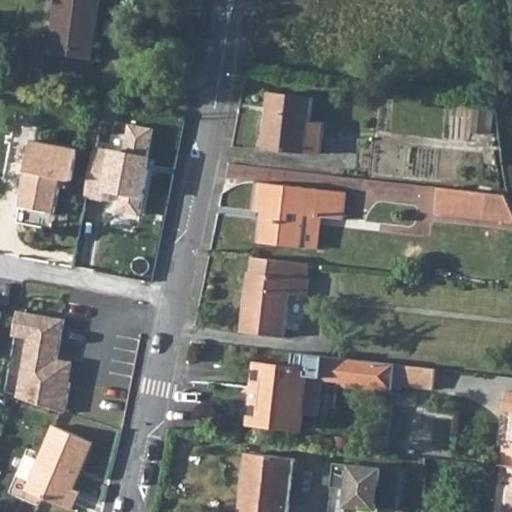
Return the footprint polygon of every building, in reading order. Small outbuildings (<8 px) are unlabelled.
[(56,0),(49,54),(92,59),(100,0),(56,0)] [(469,11),(468,0),(442,0),(442,10),(469,11)] [(289,19),(299,20),(301,8),(291,7),(289,19)] [(301,8),(299,20),(289,19),(287,39),(292,39),(291,47),(286,46),(284,63),(336,70),(343,13),(301,8)] [(306,152),(310,121),(313,97),(271,92),(264,147),(306,152)] [(494,108),(475,106),(472,131),(492,134),(494,108)] [(321,154),(325,123),(310,121),(306,152),(321,154)] [(124,151),(96,147),(89,187),(119,192),(116,209),(141,213),(155,129),(128,125),(124,151)] [(74,180),(80,149),(34,140),(18,222),(53,229),(57,213),(63,187),(64,178),(70,179),(74,180)] [(346,192),(260,182),(256,211),(266,212),(265,219),(263,219),(260,242),(301,247),(305,215),(321,217),(343,220),(346,192)] [(439,187),(436,214),(511,222),(511,206),(507,195),(439,187)] [(321,217),(305,215),(301,247),(317,249),(321,217)] [(310,279),(307,278),(309,263),(254,257),(252,272),(250,271),(248,286),(250,287),(249,301),(246,301),(242,332),(285,337),(290,294),(308,296),(310,279)] [(69,318),(22,310),(18,336),(32,340),(22,397),(70,412),(79,362),(65,358),(69,318)] [(295,367),(259,363),(252,423),(302,428),(304,413),(319,414),(324,376),(344,379),(348,383),(394,389),(395,383),(397,363),(297,352),(295,367)] [(437,368),(397,363),(395,383),(434,388),(437,368)] [(74,488),(93,442),(55,425),(27,490),(72,509),(80,491),(74,488)] [(288,511),(295,458),(249,452),(241,511),(288,511)] [(404,470),(351,464),(346,506),(359,508),(359,505),(399,509),(404,470)]
